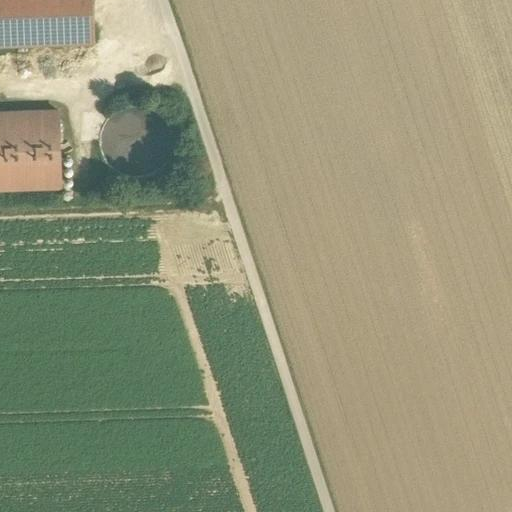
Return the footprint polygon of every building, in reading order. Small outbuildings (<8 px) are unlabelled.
[(93,0),(0,0),(0,46),(95,44),(93,0)] [(58,112),(0,113),(0,188),(61,187),(58,112)] [(72,163),(73,161),(72,159),(71,158),(70,157),(68,156),(66,157),(65,158),(64,159),(63,161),(64,163),(65,164),(66,165),(68,165),(70,165),(71,164),(72,163)] [(73,173),(73,172),(73,170),(72,168),(70,167),(68,167),(67,167),(65,168),(64,170),(64,172),(64,173),(65,175),(67,176),(68,176),(70,176),(72,175),(73,173)] [(73,184),(73,182),(73,181),(72,179),(70,179),(69,178),(67,179),(66,180),(65,181),(65,182),(65,184),(66,185),(67,186),(69,186),(70,186),(72,185),(73,184)]
